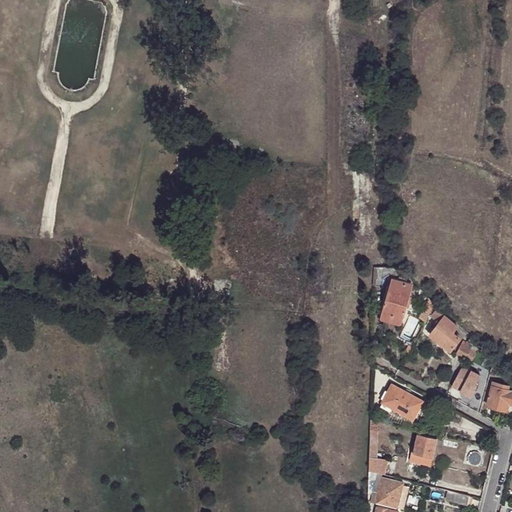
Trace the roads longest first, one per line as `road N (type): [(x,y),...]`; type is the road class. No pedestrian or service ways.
road 1 (track): [(195,0),(181,155),(190,268)]
road 2 (track): [(334,0),(342,68),(339,208)]
road 3 (residential): [(485,511),(505,431),(413,381)]
